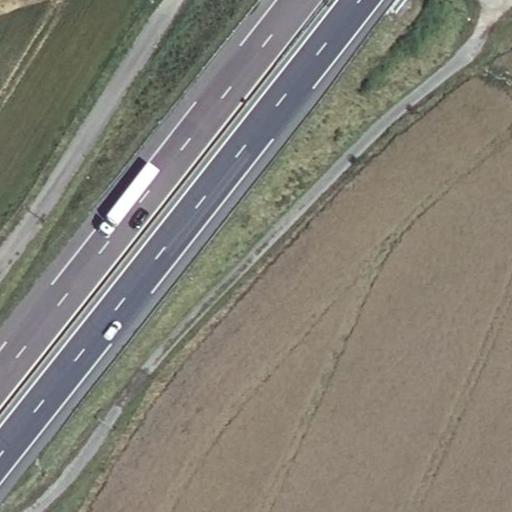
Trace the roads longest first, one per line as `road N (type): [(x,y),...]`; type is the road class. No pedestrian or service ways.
road 1 (motorway): [(0,453),(361,0)]
road 2 (motorway): [(294,0),(0,371)]
